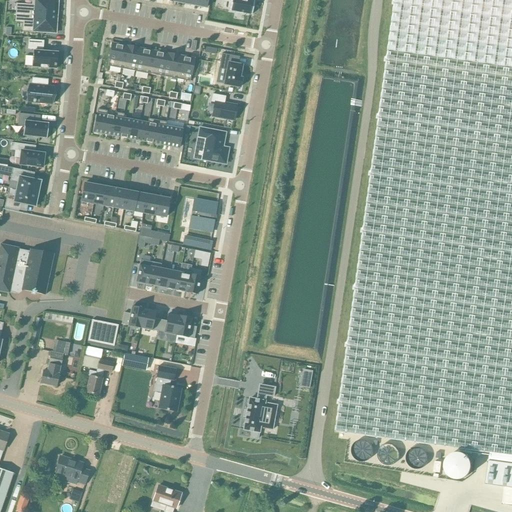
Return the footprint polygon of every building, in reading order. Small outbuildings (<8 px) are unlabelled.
[(16,4),(16,13),(57,16),(57,0),(34,0),(34,5),(16,4)] [(196,0),(195,6),(206,8),(207,0),(196,0)] [(229,0),(231,0),(232,0),(231,10),(237,11),(237,12),(243,14),(244,13),(252,14),(255,0),(252,0),(229,0)] [(511,0),(394,0),(335,432),(489,453),(485,484),(511,487),(511,0)] [(57,16),(16,13),(15,22),(33,23),(33,32),(56,34),(57,16)] [(57,53),(43,52),(44,41),(28,40),(28,49),(33,50),(32,67),(56,69),(57,53)] [(112,43),(108,66),(122,69),(126,46),(112,43)] [(126,46),(122,69),(135,72),(140,49),(126,46)] [(140,49),(135,72),(149,74),(153,51),(140,49)] [(153,51),(149,74),(162,77),(167,54),(153,51)] [(167,54),(162,77),(176,79),(180,56),(167,54)] [(227,69),(224,85),(240,88),(242,79),(239,78),(242,66),(234,64),(235,56),(222,54),(219,67),(227,69)] [(180,56),(176,79),(190,82),(194,59),(180,56)] [(52,104),(53,87),(47,87),(48,80),(32,78),(31,85),(30,85),(28,102),(52,104)] [(181,92),(181,99),(191,101),(192,93),(181,92)] [(212,94),(211,102),(215,103),(212,117),(233,121),(236,106),(224,103),(226,97),(212,94)] [(98,109),(93,132),(102,134),(106,116),(107,111),(98,109)] [(124,114),(115,113),(114,117),(111,136),(119,137),(123,119),(124,114)] [(19,114),(18,126),(24,127),(23,137),(23,136),(46,139),(48,123),(47,124),(33,122),(34,115),(19,114)] [(106,116),(102,134),(111,136),(114,117),(106,116)] [(123,119),(119,137),(128,139),(131,121),(123,119)] [(149,119),(148,124),(145,142),(153,143),(157,120),(149,119)] [(157,120),(153,143),(162,145),(165,127),(166,122),(157,120)] [(131,121),(128,139),(136,140),(139,122),(131,121)] [(139,122),(136,140),(145,142),(148,124),(139,122)] [(165,127),(162,145),(170,147),(173,128),(165,127)] [(173,128),(170,147),(179,148),(182,130),(173,128)] [(200,129),(198,137),(206,139),(202,160),(226,165),(228,149),(223,148),(225,133),(200,129)] [(10,149),(10,150),(15,151),(14,157),(20,158),(19,165),(42,168),(44,155),(44,154),(31,152),(32,146),(11,143),(10,149)] [(28,172),(13,168),(10,181),(18,183),(16,190),(38,194),(40,182),(41,182),(41,181),(40,181),(26,178),(28,172)] [(85,184),(81,202),(92,204),(96,186),(85,184)] [(96,186),(92,204),(103,206),(106,187),(96,186)] [(106,187),(103,206),(113,208),(116,189),(106,187)] [(116,189),(113,208),(124,210),(127,191),(116,189)] [(38,194),(16,190),(15,196),(7,195),(4,208),(19,211),(21,204),(34,207),(35,207),(35,206),(38,194)] [(127,191),(124,210),(134,212),(137,193),(127,191)] [(137,193),(134,212),(144,214),(148,195),(137,193)] [(148,195),(144,214),(155,215),(158,197),(148,195)] [(158,197),(155,215),(166,218),(169,199),(158,197)] [(194,200),(189,228),(211,232),(213,222),(215,222),(216,215),(215,214),(216,204),(194,200)] [(185,237),(183,245),(195,248),(197,239),(185,237)] [(19,248),(0,244),(0,245),(0,290),(9,293),(10,292),(15,293),(22,289),(22,290),(45,295),(54,255),(30,250),(30,252),(19,249),(19,248)] [(195,251),(194,256),(193,258),(202,260),(201,266),(207,267),(210,254),(195,251)] [(150,262),(150,267),(146,284),(156,286),(160,269),(161,264),(150,262)] [(150,267),(140,265),(136,282),(146,284),(150,267)] [(156,286),(166,288),(170,271),(160,269),(156,286)] [(180,273),(176,290),(186,293),(190,275),(191,273),(180,270),(180,273)] [(166,288),(176,290),(180,273),(170,271),(166,288)] [(190,275),(186,293),(197,295),(200,277),(190,275)] [(140,328),(143,309),(132,307),(130,314),(124,313),(122,324),(140,328)] [(140,328),(158,332),(160,320),(154,319),(155,312),(143,309),(140,328)] [(160,320),(158,332),(176,335),(180,317),(168,314),(167,321),(160,320)] [(192,319),(180,317),(176,335),(194,339),(196,327),(190,326),(192,319)] [(92,320),(87,341),(114,347),(118,325),(105,322),(92,320)] [(40,383),(56,386),(59,374),(60,366),(61,367),(64,355),(67,356),(70,343),(55,340),(52,352),(51,352),(48,364),(49,364),(47,371),(43,370),(40,383)] [(121,365),(145,370),(147,358),(124,353),(121,365)] [(111,372),(114,364),(83,357),(82,366),(97,369),(96,372),(89,370),(88,376),(89,376),(86,393),(99,395),(103,378),(102,377),(104,371),(111,372)] [(158,367),(156,377),(174,381),(176,370),(158,367)] [(161,393),(158,409),(176,412),(181,389),(155,384),(153,392),(161,393)] [(251,399),(246,430),(254,432),(253,437),(260,439),(261,433),(262,433),(264,420),(276,422),(278,405),(266,403),(267,401),(266,401),(267,395),(275,396),(276,388),(261,385),(259,394),(261,394),(260,400),(251,399)] [(0,511),(13,473),(0,468),(0,459),(3,450),(8,434),(0,431),(0,511)] [(65,483),(76,486),(77,483),(85,486),(90,471),(81,468),(83,463),(60,456),(52,482),(64,485),(65,483)] [(153,500),(151,507),(164,511),(163,511),(162,511),(160,511),(159,511),(172,511),(174,508),(176,508),(181,493),(158,486),(153,500)] [(22,491),(15,511),(16,511),(24,511),(31,494),(22,491)] [(69,500),(79,503),(81,497),(71,494),(69,500)]
